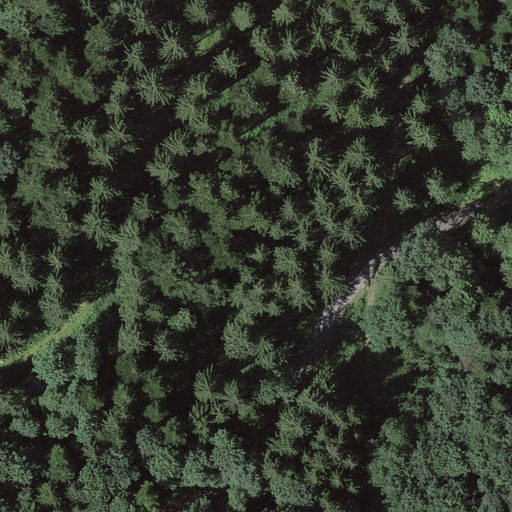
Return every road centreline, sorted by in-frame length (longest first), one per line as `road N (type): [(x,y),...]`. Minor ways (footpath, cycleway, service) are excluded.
road 1 (track): [(232,0),(127,187),(99,296),(62,340),(0,377)]
road 2 (track): [(373,261),(362,511)]
